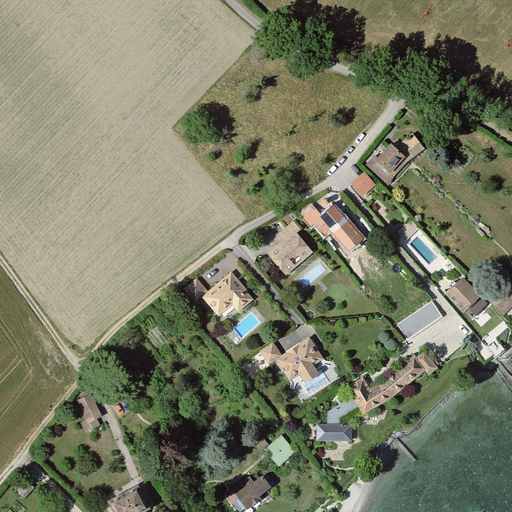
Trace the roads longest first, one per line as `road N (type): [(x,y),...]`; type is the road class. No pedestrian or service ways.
road 1 (unclassified): [(336,178),(388,117),(395,97),(380,81),(279,40),(234,0)]
road 2 (track): [(0,260),(83,373)]
